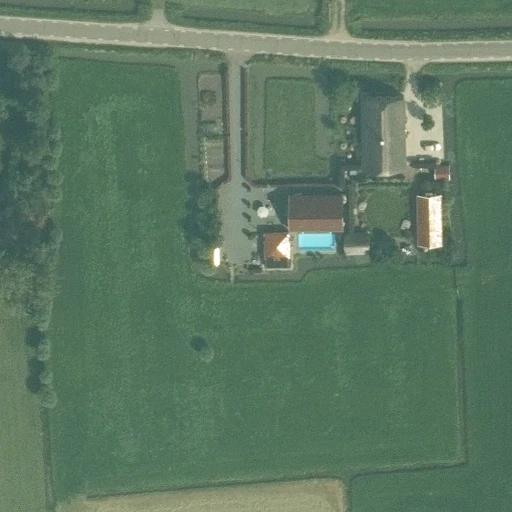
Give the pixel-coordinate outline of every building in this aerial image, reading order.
[(361,96),(362,167),(404,167),(403,96),(361,96)] [(449,177),(449,164),(434,164),(434,178),(449,177)] [(288,229),(342,229),(342,192),(288,192),(288,229)] [(417,193),(418,242),(441,242),(440,192),(417,193)] [(372,230),(346,229),(346,250),(371,251),(372,230)] [(289,271),(289,230),(264,230),(266,271),(289,271)]
